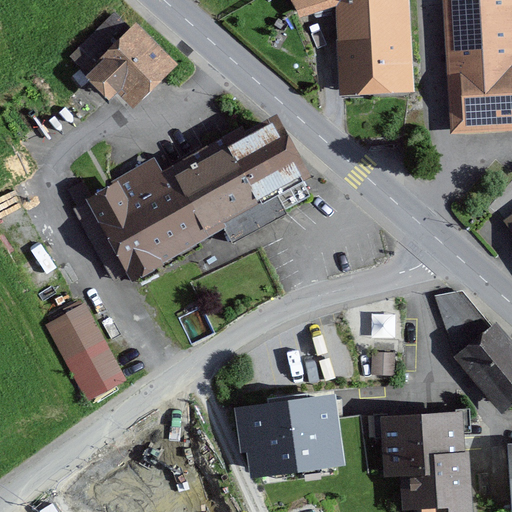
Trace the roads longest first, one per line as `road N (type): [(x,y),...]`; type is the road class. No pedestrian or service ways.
road 1 (unclassified): [(0,495),(253,322),(450,249)]
road 2 (secondary): [(164,0),(450,249)]
road 3 (track): [(190,367),(259,511)]
